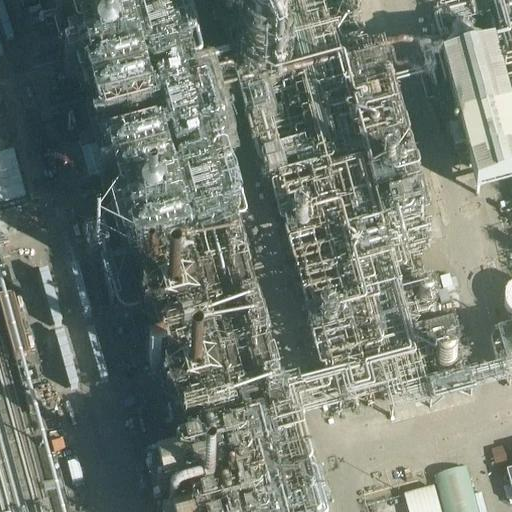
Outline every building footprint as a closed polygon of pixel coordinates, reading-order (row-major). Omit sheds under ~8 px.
[(139,443),(157,511),(315,511),(176,0),(20,0),(22,2),(29,0),(66,0),(184,431),(139,443)] [(475,196),(511,186),(511,128),(492,54),(441,67),(475,196)] [(79,94),(52,101),(63,142),(90,135),(79,94)] [(12,296),(0,299),(0,315),(13,363),(30,359),(12,296)] [(145,324),(139,325),(133,298),(112,302),(118,329),(129,327),(132,340),(148,337),(145,324)] [(41,390),(36,373),(23,376),(28,393),(41,390)] [(491,439),(498,459),(511,454),(511,443),(508,433),(491,439)] [(477,511),(467,469),(434,478),(443,511),(477,511)] [(439,511),(434,490),(405,498),(408,511),(439,511)]
